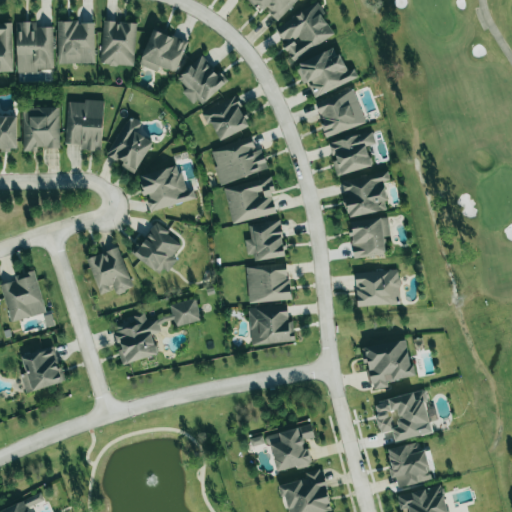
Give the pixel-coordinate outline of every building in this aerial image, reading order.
[(297,0),(246,0),(260,13),(264,9),(277,21),(297,0)] [(274,29),(292,60),(335,34),(316,3),(274,29)] [(136,23),(103,21),(100,64),(133,66),(136,23)] [(11,23),(0,22),(0,71),(12,72),(11,23)] [(16,22),(17,72),(53,71),(52,27),(36,27),(36,22),(16,22)] [(57,23),(58,64),(94,63),(94,22),(57,23)] [(157,72),(159,66),(175,73),(187,42),(153,29),(139,64),(157,72)] [(314,97),(358,78),(354,68),(347,71),(340,54),(336,56),(333,49),(295,66),(303,84),(307,83),(314,97)] [(226,82),(201,55),(177,78),(186,88),(183,91),(199,108),(226,82)] [(326,137),(366,123),(353,89),(314,104),(326,137)] [(250,127),(236,96),(201,111),(206,124),(210,122),(218,141),(250,127)] [(67,100),(65,144),(80,144),(80,150),(101,151),(103,102),(67,100)] [(59,148),(59,108),(22,108),(23,152),(37,151),(37,149),(59,148)] [(16,116),(0,116),(0,151),(16,151),(16,116)] [(134,174),(152,142),(136,132),(141,123),(129,116),(107,155),(121,164),(120,166),(134,174)] [(371,167),(366,146),(375,144),(372,131),(328,143),(336,176),(371,167)] [(209,150),(220,184),(268,169),(261,147),(255,149),(251,137),(209,150)] [(149,211),(195,199),(193,189),(185,191),(178,165),(138,176),(144,196),(145,196),(149,211)] [(387,210),(382,182),(389,181),(388,172),(341,180),(348,217),(387,210)] [(232,224),(276,213),(271,192),(275,191),(271,176),(223,188),(232,224)] [(353,259),(386,254),(383,237),(390,236),(387,217),(348,223),(353,259)] [(246,255),(253,254),(254,261),(284,257),(280,221),(248,225),(250,239),(244,240),(246,255)] [(132,254),(161,277),(176,259),(172,256),(182,245),(156,224),(132,254)] [(112,291),(114,295),(132,288),(118,247),(86,258),(99,295),(112,291)] [(290,300),(287,264),(246,266),(248,303),(290,300)] [(45,313),(34,271),(14,276),(15,281),(0,284),(0,285),(10,322),(45,313)] [(356,306),(400,304),(399,271),(355,272),(356,306)] [(157,355),(151,334),(161,332),(159,324),(173,320),(175,327),(201,320),(195,298),(169,305),(171,313),(146,320),(144,314),(111,323),(118,348),(117,348),(122,365),(157,355)] [(250,344),(294,342),(293,321),(288,321),(287,306),(248,308),(250,344)] [(407,340),(362,347),(369,390),(388,387),(387,382),(413,377),(407,340)] [(25,393),(64,382),(54,348),(20,357),(25,373),(20,375),(25,393)] [(394,441),(432,433),(423,391),(373,402),(380,434),(392,431),(394,441)] [(275,473),(311,465),(307,447),(305,448),(303,440),(313,438),(311,425),(267,435),(275,473)] [(249,438),(251,447),(264,445),(262,436),(249,438)] [(430,481),(422,442),(387,449),(392,479),(395,478),(397,487),(430,481)] [(304,472),(306,479),(278,486),(281,499),(285,498),(288,511),(327,511),(332,511),(321,468),(304,472)] [(445,511),(440,485),(397,495),(400,510),(407,509),(407,511),(445,511)] [(43,501),(40,493),(23,500),(27,508),(43,501)] [(0,511),(30,511),(26,501),(0,511)]
